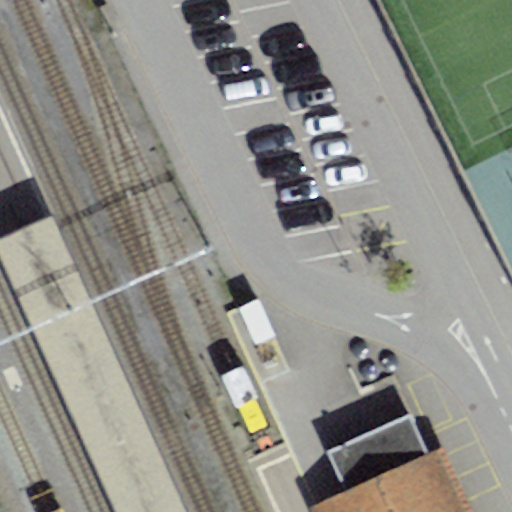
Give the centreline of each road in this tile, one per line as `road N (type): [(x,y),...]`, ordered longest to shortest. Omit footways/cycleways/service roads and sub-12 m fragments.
road 1 (residential): [(139,0),(264,254),(310,290),(448,338),(479,364)]
road 2 (residential): [(479,364),(308,0)]
